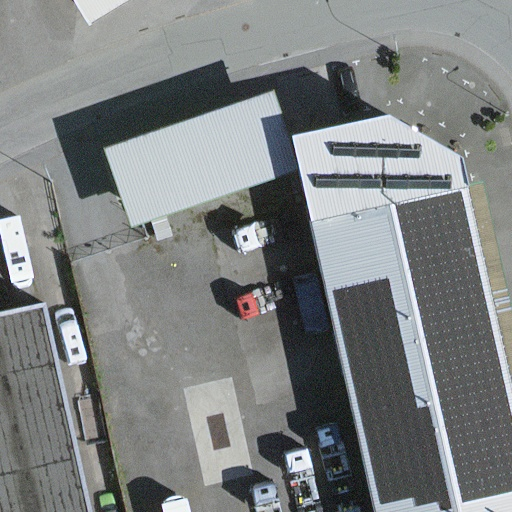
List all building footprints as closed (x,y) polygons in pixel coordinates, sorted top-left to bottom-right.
[(0,0),(0,43),(49,13),(40,0),(0,0)] [(67,0),(83,25),(124,0),(67,0)] [(303,93),(137,144),(162,226),(328,176),(303,93)] [(511,511),(511,184),(492,94),(330,130),(416,511),(511,511)] [(0,511),(94,511),(48,305),(3,315),(0,300),(0,511)]
